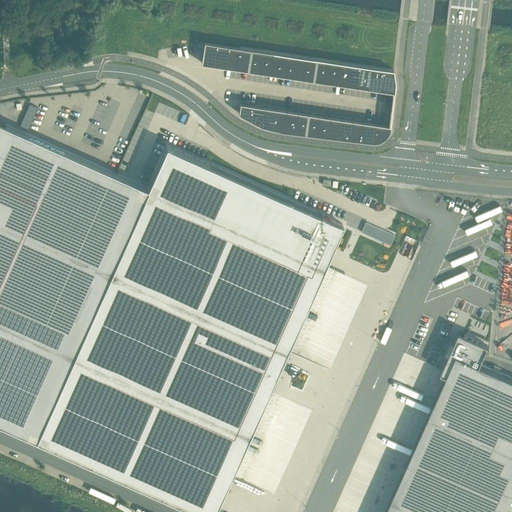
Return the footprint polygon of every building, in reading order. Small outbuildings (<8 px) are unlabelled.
[(204,41),(201,62),(392,91),(394,91),(395,83),(393,69),(204,41)] [(238,110),(238,113),(261,125),(272,128),(272,127),(283,130),(371,140),(376,139),(382,136),(386,132),(389,127),(390,125),(388,125),(240,102),(238,110)] [(0,422),(6,425),(24,434),(36,439),(148,188),(147,187),(113,172),(1,122),(0,121),(0,422)] [(148,188),(36,439),(198,511),(213,511),(342,224),(166,145),(147,187),(148,188)] [(448,373),(385,511),(511,511),(511,377),(480,363),(489,344),(459,331),(448,357),(442,371),(448,373)]
